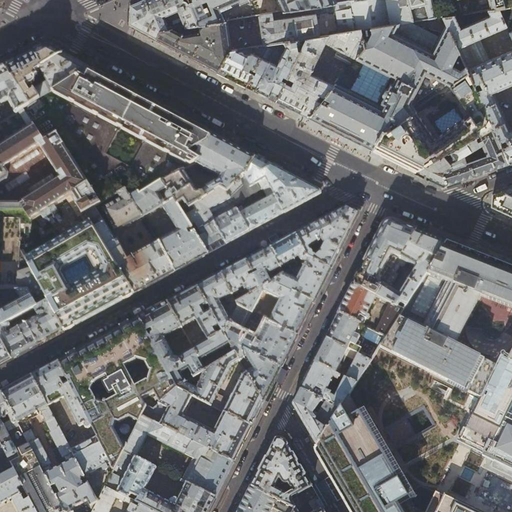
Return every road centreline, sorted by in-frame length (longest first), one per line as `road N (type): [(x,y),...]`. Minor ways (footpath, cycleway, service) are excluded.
road 1 (unclassified): [(0,378),(369,179)]
road 2 (tertiary): [(54,14),(369,179)]
road 3 (residential): [(386,187),(277,405)]
road 4 (residential): [(340,511),(277,405)]
road 5 (residential): [(277,405),(222,511)]
